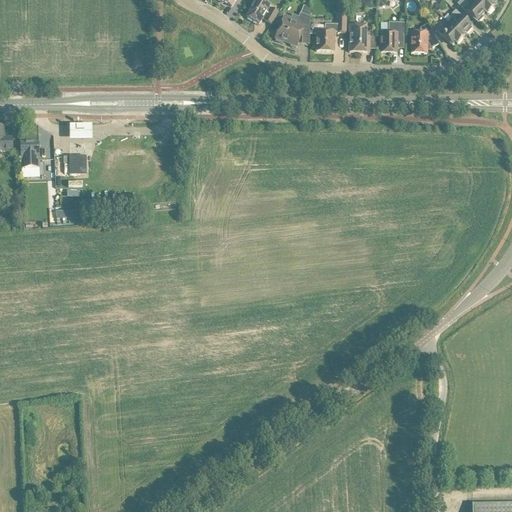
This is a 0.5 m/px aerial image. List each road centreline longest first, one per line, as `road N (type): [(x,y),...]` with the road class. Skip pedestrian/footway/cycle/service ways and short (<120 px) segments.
road 1 (tertiary): [(193,511),(422,340)]
road 2 (residential): [(255,49),(306,71),(439,73),(489,42),(511,40)]
road 3 (secondary): [(462,102),(203,102)]
road 4 (unclassified): [(431,511),(444,383),(422,340)]
road 5 (secondary): [(73,103),(157,109),(203,102)]
road 6 (secondary): [(203,102),(73,103)]
road 7 (tertiary): [(422,340),(511,257)]
